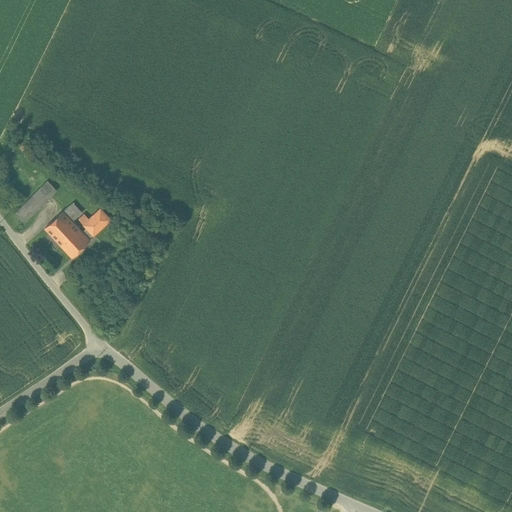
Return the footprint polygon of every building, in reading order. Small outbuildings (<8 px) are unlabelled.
[(48,181),(15,214),(24,222),(57,189),(48,181)] [(73,202),(63,211),(72,220),(81,212),(73,202)] [(101,209),(89,220),(84,214),(79,219),(87,228),(93,235),(111,220),(101,209)] [(72,220),(63,211),(45,228),(72,257),(91,240),(89,239),(93,235),(87,228),(83,232),(72,220)] [(158,227),(155,236),(164,240),(167,231),(158,227)]
